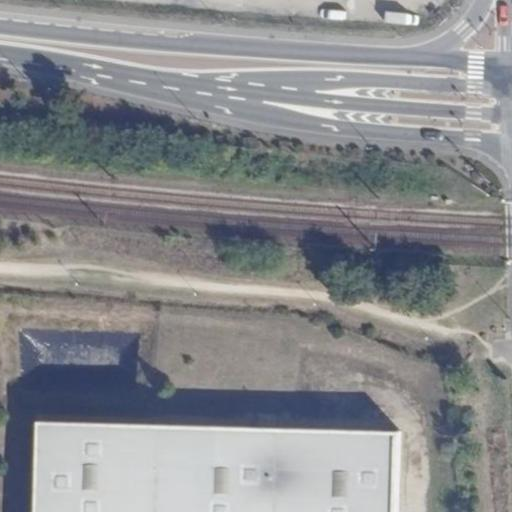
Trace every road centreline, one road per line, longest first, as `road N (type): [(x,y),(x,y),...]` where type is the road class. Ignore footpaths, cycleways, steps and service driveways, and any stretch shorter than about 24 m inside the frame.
road 1 (track): [(511,350),(487,353),(325,297),(0,268)]
road 2 (secondary): [(428,58),(0,27)]
road 3 (tertiary): [(199,90),(317,123),(511,138)]
road 4 (secondary): [(302,100),(397,82),(511,88)]
road 5 (secondary): [(302,100),(511,115)]
road 6 (secondary): [(0,56),(199,90)]
